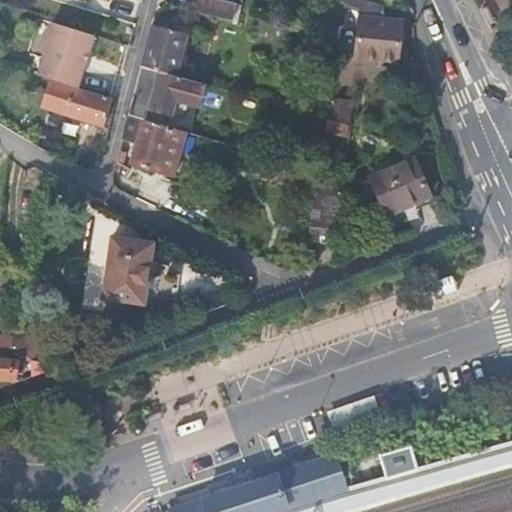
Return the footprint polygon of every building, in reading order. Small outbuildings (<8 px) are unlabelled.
[(381,18),(382,3),(366,0),(349,0),(349,6),(360,9),(355,58),(399,63),(403,21),(381,18)] [(224,3),(221,17),(255,25),(258,12),(224,3)] [(71,86),(77,88),(93,34),(52,22),(36,75),(55,81),(60,83),(71,86)] [(187,34),(151,24),(141,64),(169,72),(172,59),(179,60),(187,34)] [(200,108),(207,84),(169,72),(141,64),(137,78),(134,90),(137,103),(148,105),(148,109),(171,116),(176,101),(200,108)] [(52,92),(55,81),(50,79),(45,95),(51,97),(52,92)] [(52,92),(68,97),(71,86),(60,83),(55,81),(52,92)] [(71,86),(68,97),(62,115),(103,128),(112,99),(71,86)] [(341,98),(321,94),(317,116),(338,123),(341,98)] [(180,176),(192,133),(128,114),(123,133),(139,138),(133,163),(180,176)] [(426,198),(412,161),(369,176),(383,214),(426,198)] [(320,239),(336,241),(341,194),(323,193),(320,239)] [(113,236),(103,297),(121,299),(120,307),(132,309),(133,301),(142,303),(151,243),(113,236)] [(5,272),(4,278),(0,278),(0,295),(14,298),(18,275),(5,272)] [(0,378),(15,380),(17,371),(21,372),(23,359),(8,358),(12,340),(0,337),(0,378)] [(29,360),(31,375),(65,363),(29,360)] [(372,395),(325,411),(332,430),(378,414),(372,395)] [(336,511),(352,507),(511,460),(511,442),(472,453),(417,469),(385,478),(350,488),(292,507),(276,511),(336,511)] [(410,444),(378,454),(385,478),(417,469),(410,444)] [(169,507),(171,511),(276,511),(292,507),(350,488),(338,452),(280,471),(256,479),(239,484),(225,489),(201,497),(169,507)]
